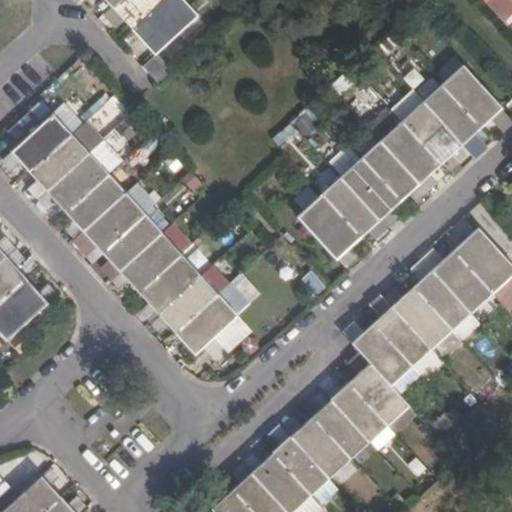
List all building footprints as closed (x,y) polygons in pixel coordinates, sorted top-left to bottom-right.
[(96,0),(93,3),(104,15),(113,7),(107,0),(96,0)] [(121,0),(113,7),(120,14),(132,28),(140,20),(162,0),(121,0)] [(132,28),(144,41),(153,51),(156,53),(164,46),(197,15),(183,0),(162,0),(140,20),(132,28)] [(484,0),(482,2),(499,21),(511,9),(511,5),(507,0),(484,0)] [(120,14),(113,7),(104,15),(111,23),(120,14)] [(143,60),(153,51),(144,41),(134,50),(143,60)] [(155,83),(169,70),(154,54),(140,67),(155,83)] [(454,58),(435,75),(442,83),(461,65),(454,58)] [(480,124),(489,116),(500,106),(492,98),(461,65),(442,83),(473,116),(480,124)] [(472,132),(480,124),(473,116),(442,83),(435,75),(434,74),(415,92),(423,100),(453,134),(461,142),(472,132)] [(400,118),(419,101),(411,92),(392,109),(400,118)] [(423,100),(400,121),(431,155),(438,163),(450,152),(461,142),(453,134),(423,100)] [(508,116),(500,106),(489,116),(497,126),(508,116)] [(19,144),(11,151),(20,160),(30,172),(38,164),(72,134),(53,113),(19,144)] [(400,121),(379,141),(409,174),(417,183),(428,172),(438,163),(431,155),(400,121)] [(481,141),(472,132),(461,142),(470,151),(481,141)] [(30,172),(36,179),(47,190),(55,183),(89,152),(72,134),(38,164),(30,172)] [(379,141),(361,157),(391,191),(399,199),(406,192),(417,183),(409,174),(379,141)] [(461,142),(450,152),(459,161),(470,151),(461,142)] [(388,209),(399,199),(391,191),(361,157),(348,143),(326,163),(339,177),(370,211),(377,219),(388,209)] [(20,160),(11,151),(1,160),(10,170),(20,160)] [(47,190),(56,200),(66,211),(74,204),(108,173),(89,152),(55,183),(47,190)] [(436,182),(428,172),(417,183),(425,192),(436,182)] [(66,211),(73,219),(83,230),(91,222),(124,192),(108,173),(74,204),(66,211)] [(339,177),(320,194),(351,228),(359,236),(366,229),(377,219),(370,211),(339,177)] [(27,188),(37,199),(47,190),(36,179),(27,188)] [(417,183),(406,192),(415,201),(425,192),(417,183)] [(56,200),(47,190),(37,199),(46,208),(56,200)] [(83,230),(92,239),(103,252),(111,244),(144,214),(124,192),(91,222),(83,230)] [(328,249),(335,257),(345,249),(359,236),(351,228),(320,194),(297,216),(328,249)] [(397,218),(388,209),(377,219),(386,228),(397,218)] [(103,252),(109,259),(120,270),(128,263),(161,232),(144,214),(111,244),(103,252)] [(457,227),(467,237),(478,228),(468,217),(457,227)] [(63,228),(73,238),(83,230),(73,219),(63,228)] [(377,219),(366,229),(375,238),(386,228),(377,219)] [(467,237),(452,250),(460,259),(490,293),(500,303),(511,292),(511,265),(485,236),(478,228),(467,237)] [(92,239),(83,230),(73,238),(82,248),(92,239)] [(120,270),(128,279),(139,291),(147,284),(180,253),(161,232),(128,263),(120,270)] [(4,236),(0,239),(0,249),(6,256),(15,248),(4,236)] [(6,256),(14,265),(23,257),(15,248),(6,256)] [(345,249),(335,257),(344,267),(353,258),(345,249)] [(431,270),(443,259),(435,249),(423,260),(431,270)] [(443,259),(431,270),(439,278),(469,312),(480,323),(481,324),(501,305),(500,303),(490,293),(460,259),(452,250),(443,259)] [(139,291),(149,302),(159,314),(168,306),(201,276),(180,253),(147,284),(139,291)] [(0,299),(18,284),(25,277),(14,265),(6,256),(0,261),(0,299)] [(99,268),(110,279),(120,270),(109,259),(99,268)] [(412,270),(420,280),(431,270),(423,260),(412,270)] [(159,314),(168,323),(176,332),(184,325),(218,294),(229,284),(212,266),(201,276),(168,306),(159,314)] [(128,279),(120,270),(110,279),(118,288),(128,279)] [(420,280),(412,287),(420,295),(451,329),(461,341),(480,323),(469,312),(439,278),(431,270),(420,280)] [(40,293),(25,277),(18,284),(0,299),(0,333),(6,341),(41,309),(48,302),(40,293)] [(176,332),(187,344),(195,353),(204,346),(237,316),(235,314),(249,302),(231,282),(229,284),(218,294),(184,325),(176,332)] [(49,285),(40,293),(48,302),(58,294),(49,285)] [(412,287),(392,305),(399,313),(430,347),(443,362),(444,363),(465,344),(461,341),(451,329),(420,295),(412,287)] [(368,304),(380,316),(392,305),(381,292),(368,304)] [(139,311),(150,322),(159,314),(149,302),(139,311)] [(380,316),(374,322),(381,330),(412,364),(422,375),(425,378),(443,362),(430,347),(399,313),(392,305),(380,316)] [(168,323),(159,314),(150,322),(159,332),(168,323)] [(374,322),(362,333),(352,342),(358,348),(359,350),(371,363),(378,371),(390,384),(412,364),(381,330),(374,322)] [(353,323),(343,332),(352,342),(362,333),(353,323)] [(186,362),(195,353),(187,344),(177,353),(186,362)] [(358,374),(371,363),(359,350),(347,362),(358,374)] [(371,363),(358,374),(350,382),(357,390),(388,424),(409,405),(400,395),(390,384),(378,371),(371,363)] [(390,384),(400,395),(422,375),(412,364),(390,384)] [(333,379),(322,389),(331,399),(342,389),(333,379)] [(350,382),(342,389),(331,399),(338,407),(369,441),(388,424),(357,390),(350,382)] [(321,408),(331,399),(322,389),(312,398),(321,408)] [(331,399),(321,408),(313,415),(320,423),(351,457),(369,441),(338,407),(331,399)] [(388,424),(398,435),(419,416),(409,405),(388,424)] [(313,415),(300,426),(290,435),(298,443),(329,477),(351,457),(320,423),(313,415)] [(292,417),(282,426),(290,435),(300,426),(292,417)] [(278,447),(290,435),(282,426),(280,423),(267,435),(278,447)] [(369,441),(379,452),(398,435),(388,424),(369,441)] [(290,435),(278,447),(271,453),(278,461),(309,495),(313,492),(329,477),(298,443),(290,435)] [(271,453),(260,463),(250,471),(258,479),(287,511),(319,511),(322,509),(309,495),(278,461),(271,453)] [(252,454),(242,462),(250,471),(260,463),(252,454)] [(240,481),(250,471),(242,462),(232,472),(240,481)] [(49,468),(41,475),(50,485),(58,477),(49,468)] [(0,511),(39,511),(59,494),(50,485),(41,475),(37,470),(0,503),(0,511)] [(250,471),(240,481),(232,487),(240,496),(254,511),(287,511),(258,479),(250,471)] [(313,492),(323,503),(339,488),(329,477),(313,492)] [(201,496),(210,507),(221,497),(211,487),(201,496)] [(232,487),(221,497),(210,507),(214,511),(254,511),(240,496),(232,487)] [(39,511),(74,511),(68,504),(59,494),(39,511)] [(76,497),(68,504),(74,511),(76,511),(84,505),(76,497)]
